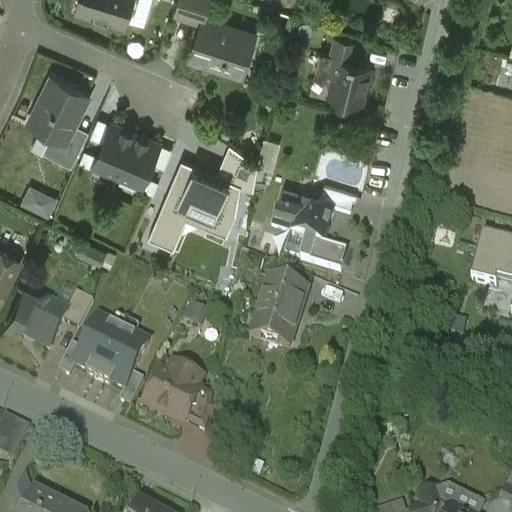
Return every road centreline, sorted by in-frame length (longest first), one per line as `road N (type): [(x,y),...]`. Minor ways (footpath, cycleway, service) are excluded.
road 1 (residential): [(444,0),(308,511)]
road 2 (tertiary): [(0,384),(257,511)]
road 3 (residential): [(22,30),(168,92)]
